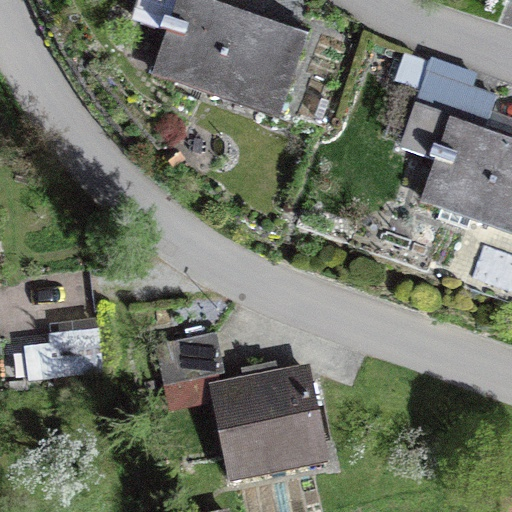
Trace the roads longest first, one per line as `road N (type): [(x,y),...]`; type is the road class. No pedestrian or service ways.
road 1 (residential): [(0,3),(42,91),(140,202),(254,277),(511,373)]
road 2 (residential): [(366,0),(511,56)]
